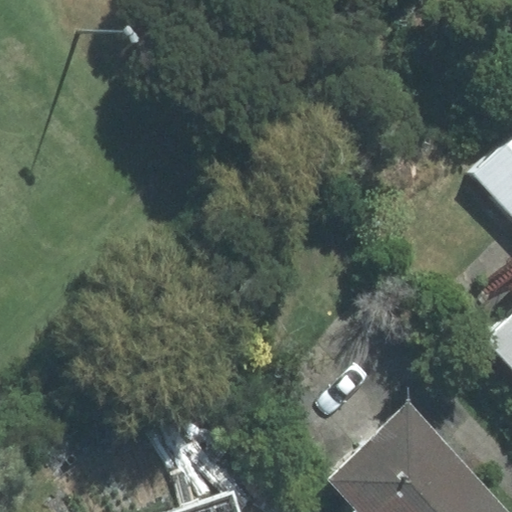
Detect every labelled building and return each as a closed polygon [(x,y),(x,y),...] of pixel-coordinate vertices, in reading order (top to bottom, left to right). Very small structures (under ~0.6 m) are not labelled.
[(511,141),(477,172),(511,210),(511,141)] [(511,317),(487,340),(511,366),(511,317)] [(408,406),(329,479),(359,511),(477,511),(493,497),(408,406)] [(239,511),(234,492),(166,511),(239,511)] [(507,511),(493,497),(477,511),(507,511)]
